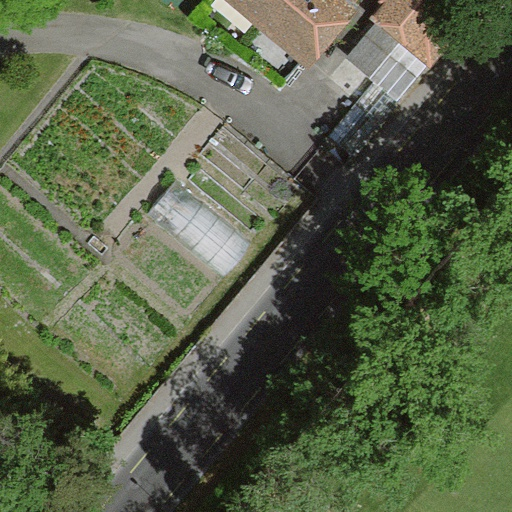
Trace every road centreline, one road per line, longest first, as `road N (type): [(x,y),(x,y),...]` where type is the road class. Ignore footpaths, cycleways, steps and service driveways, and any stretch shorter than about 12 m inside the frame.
road 1 (tertiary): [(130,511),(511,56)]
road 2 (unknown): [(392,199),(286,109),(237,79),(159,56),(69,49),(31,57)]
